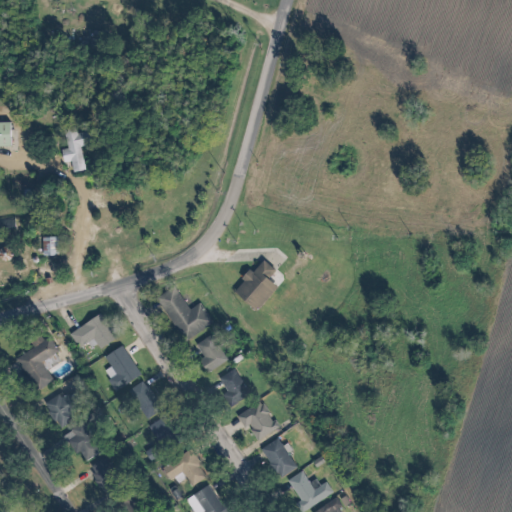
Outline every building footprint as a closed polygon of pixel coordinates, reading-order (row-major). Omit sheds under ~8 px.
[(76,147),(85,145),(81,131),(73,134),(71,127),(60,130),(65,149),(57,151),(60,163),(67,161),(70,172),(82,169),(76,147)] [(38,237),(39,257),(52,256),(52,237),(38,237)] [(274,287),(265,279),(272,270),(258,258),(240,280),(240,281),(230,293),(252,312),(274,287)] [(276,259),(246,289),(268,310),(297,279),(276,259)] [(168,295),(198,337),(224,321),(211,302),(202,308),(185,284),(168,295)] [(186,309),(170,285),(152,298),(182,342),(210,322),(197,302),(186,309)] [(66,334),(75,348),(90,338),(97,348),(112,338),(96,314),(66,334)] [(13,358),(32,392),(50,381),(41,366),(58,356),(44,333),(28,343),(30,348),(13,358)] [(196,360),(203,373),(224,362),(210,335),(193,344),(200,358),(196,360)] [(102,370),(107,378),(104,380),(112,392),(138,374),(118,345),(102,357),(108,366),(102,370)] [(223,392),(220,393),(226,405),(246,396),(233,369),(216,377),(223,392)] [(144,417),(159,406),(139,380),(124,392),(144,417)] [(57,427),(75,415),(59,392),(41,404),(57,427)] [(275,427),(258,400),(234,416),(241,428),(245,426),(254,441),(275,427)] [(156,442),(168,435),(157,418),(145,426),(156,442)] [(61,435),(82,463),(99,450),(79,422),(61,435)] [(279,446),(275,439),(259,447),(274,478),(295,468),(283,444),(279,446)] [(189,486),(205,476),(187,449),(158,468),(166,481),(180,471),(189,486)] [(86,467),(97,486),(114,476),(103,457),(86,467)] [(307,482),(299,471),(285,480),(304,510),(330,493),(323,481),(317,485),(313,479),(307,482)] [(190,511),(201,511),(203,511),(221,511),(208,485),(183,498),(190,511)] [(340,511),(341,511),(334,499),(308,511),(340,511)]
